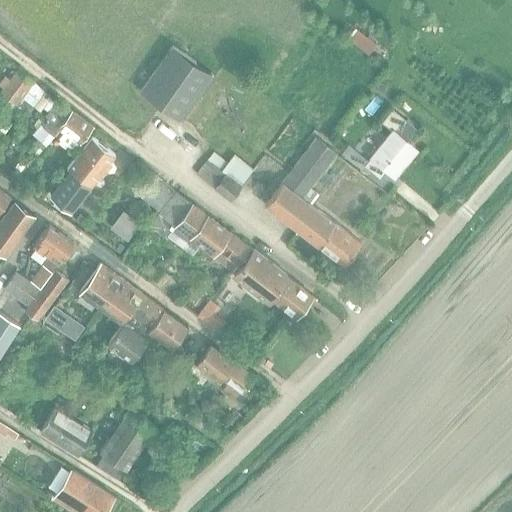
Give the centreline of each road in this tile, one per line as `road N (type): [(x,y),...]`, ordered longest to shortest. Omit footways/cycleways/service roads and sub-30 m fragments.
road 1 (residential): [(0,33),(369,316)]
road 2 (residential): [(0,177),(295,395)]
road 3 (residential): [(0,410),(158,511)]
road 4 (residential): [(166,511),(295,395)]
road 5 (residential): [(369,316),(466,210)]
